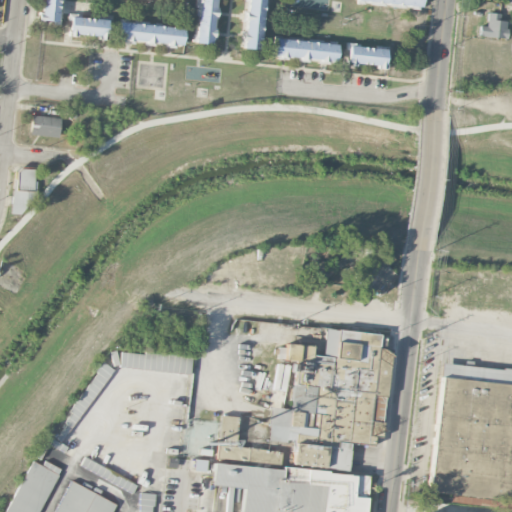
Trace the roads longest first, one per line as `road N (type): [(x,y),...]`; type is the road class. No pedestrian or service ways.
road 1 (tertiary): [(388,511),(417,250)]
road 2 (residential): [(410,321),(188,294)]
road 3 (residential): [(281,89),(388,98),(436,89)]
road 4 (residential): [(17,0),(0,153)]
road 5 (tertiary): [(417,250),(434,109)]
road 6 (residential): [(8,90),(128,103)]
